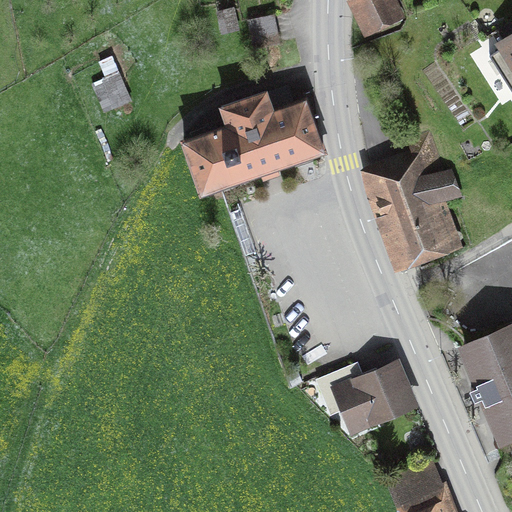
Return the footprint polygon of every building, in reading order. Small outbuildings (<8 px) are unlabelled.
[(358,0),(370,24),(388,16),(380,0),(358,0)] [(277,43),(271,15),(246,20),(252,48),(277,43)] [(511,19),(495,31),(511,57),(511,19)] [(200,192),(320,151),(303,100),(289,105),(284,88),(264,95),(263,92),(219,107),(226,127),(182,141),(200,192)] [(423,181),(413,153),(367,170),(399,257),(445,240),(429,196),(450,189),(452,195),(457,194),(449,173),(423,181)] [(511,327),(462,348),(500,437),(511,432),(511,327)] [(351,428),(408,404),(392,365),(358,379),(352,365),(315,380),(322,396),(335,390),(351,428)] [(397,511),(441,511),(423,464),(385,479),(397,511)]
